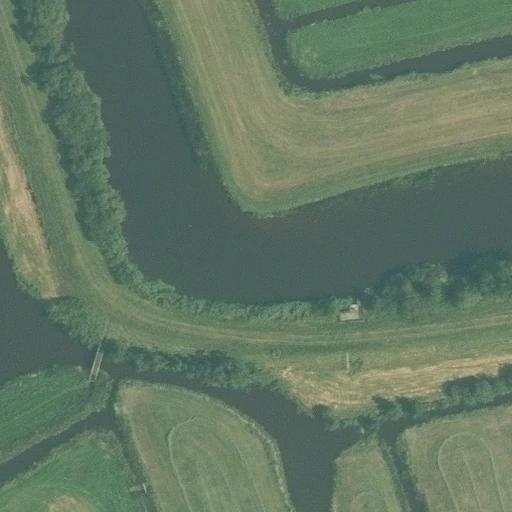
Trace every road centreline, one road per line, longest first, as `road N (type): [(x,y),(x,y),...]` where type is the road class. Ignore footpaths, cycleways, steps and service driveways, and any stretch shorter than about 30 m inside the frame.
road 1 (track): [(511,317),(347,336),(186,323),(116,300)]
road 2 (track): [(116,300),(77,256),(0,31)]
